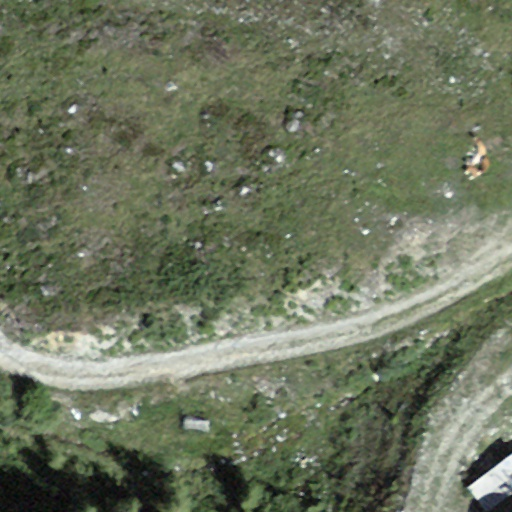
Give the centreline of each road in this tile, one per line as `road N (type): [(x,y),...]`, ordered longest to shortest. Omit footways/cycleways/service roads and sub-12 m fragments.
road 1 (track): [(0,351),(64,392),(264,355),(511,269)]
road 2 (track): [(511,388),(430,444),(431,511)]
